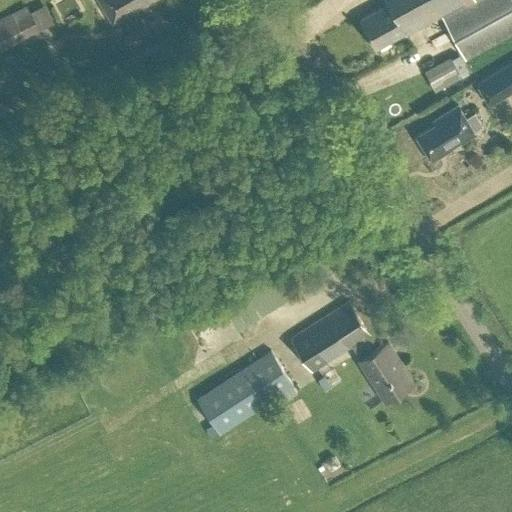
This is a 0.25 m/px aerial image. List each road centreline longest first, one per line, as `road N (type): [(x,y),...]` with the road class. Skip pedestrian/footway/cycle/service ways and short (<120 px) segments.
road 1 (tertiary): [(511,393),(257,0)]
road 2 (track): [(335,114),(115,235),(85,238),(0,205)]
